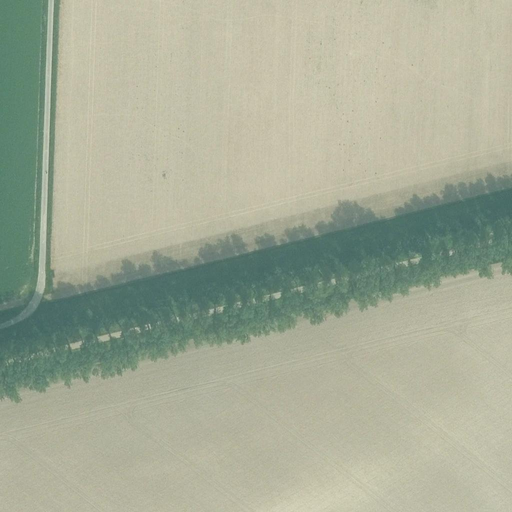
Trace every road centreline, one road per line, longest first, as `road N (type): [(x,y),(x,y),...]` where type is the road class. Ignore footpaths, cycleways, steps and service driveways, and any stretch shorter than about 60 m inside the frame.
road 1 (track): [(511,238),(0,364)]
road 2 (unclassified): [(0,326),(29,312),(40,285),(51,0)]
